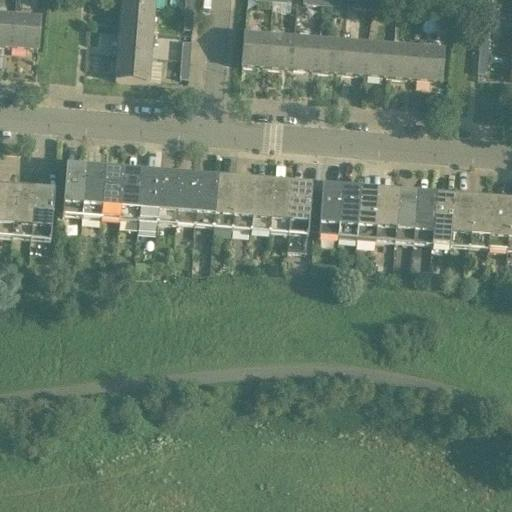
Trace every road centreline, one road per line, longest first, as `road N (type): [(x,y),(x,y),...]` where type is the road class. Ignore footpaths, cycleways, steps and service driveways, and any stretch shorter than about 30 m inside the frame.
road 1 (unclassified): [(0,402),(293,372),(415,384),(511,416)]
road 2 (residential): [(214,136),(511,159)]
road 3 (residential): [(62,124),(214,136)]
road 4 (residential): [(214,136),(222,0)]
